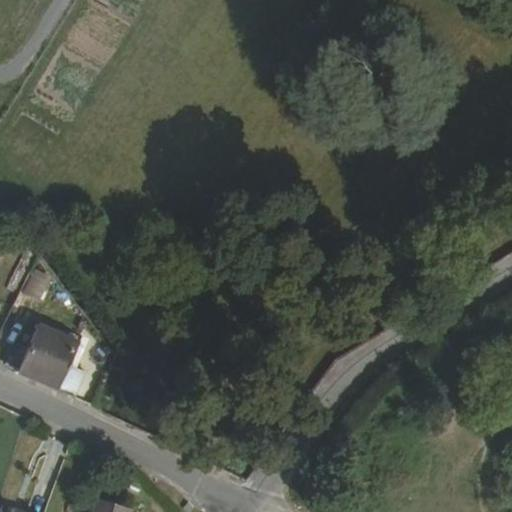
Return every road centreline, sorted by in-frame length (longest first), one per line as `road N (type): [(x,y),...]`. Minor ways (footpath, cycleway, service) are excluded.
road 1 (residential): [(264,511),(295,444),(365,364),(511,277)]
road 2 (residential): [(231,497),(0,384)]
